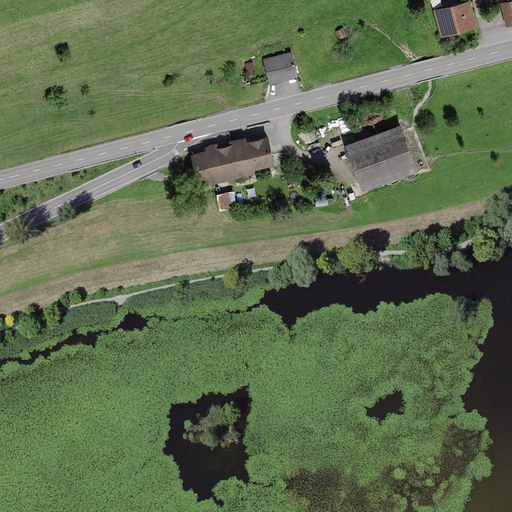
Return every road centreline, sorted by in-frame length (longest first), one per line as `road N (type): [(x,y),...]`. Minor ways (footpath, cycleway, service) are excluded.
road 1 (secondary): [(511,49),(182,133)]
road 2 (tertiary): [(0,234),(163,157),(182,133)]
road 3 (secondary): [(182,133),(0,180)]
